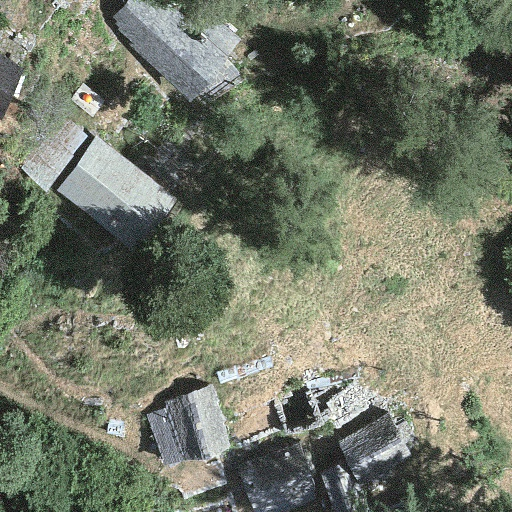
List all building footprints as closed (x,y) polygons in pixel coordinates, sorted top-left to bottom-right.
[(126,0),(104,25),(190,101),(226,60),(157,0),(126,0)] [(0,115),(24,71),(0,56),(0,115)] [(164,190),(97,138),(56,192),(123,243),(164,190)] [(167,408),(146,414),(163,469),(233,448),(214,384),(164,398),(167,408)] [(386,415),(334,442),(361,493),(391,477),(382,459),(403,448),(386,415)] [(276,511),(317,499),(299,445),(238,466),(253,511),(276,511)]
